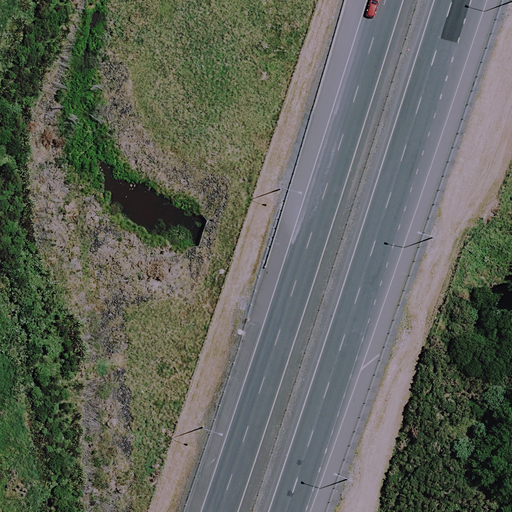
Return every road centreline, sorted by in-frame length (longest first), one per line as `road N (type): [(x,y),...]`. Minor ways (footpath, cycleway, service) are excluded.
road 1 (motorway): [(451,0),(284,511)]
road 2 (motorway): [(219,511),(384,0)]
